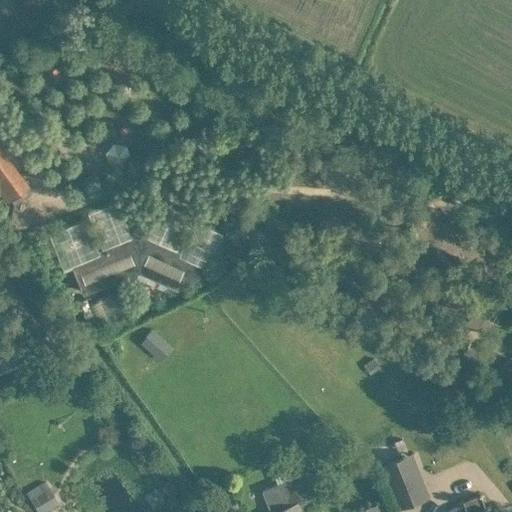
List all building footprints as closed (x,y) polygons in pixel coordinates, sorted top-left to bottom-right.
[(0,183),(10,198),(26,186),(0,149),(0,183)] [(58,164),(44,162),(37,172),(41,182),(53,185),(61,176),(58,164)] [(124,199),(87,213),(100,248),(137,234),(124,199)] [(191,216),(155,201),(141,236),(177,250),(191,216)] [(511,215),(503,211),(499,220),(511,226),(511,215)] [(85,218),(48,232),(61,267),(98,253),(85,218)] [(240,233),(272,250),(279,238),(246,221),(240,233)] [(230,236),(194,222),(179,256),(215,271),(230,236)] [(104,256),(73,269),(85,298),(86,297),(140,274),(185,291),(190,279),(202,284),(208,269),(178,256),(180,253),(141,237),(102,252),(104,256)] [(389,306),(360,291),(361,290),(292,256),(286,271),(383,319),(384,318),(386,319),(386,321),(501,378),(507,365),(432,329),(434,326),(393,306),(391,310),(388,308),(389,306)] [(142,281),(132,284),(139,298),(133,301),(137,308),(142,305),(143,307),(152,303),(142,281)] [(123,287),(112,292),(116,301),(127,296),(123,287)] [(85,298),(77,301),(90,330),(110,321),(99,299),(89,304),(86,297),(85,298)] [(151,329),(139,343),(160,361),(172,347),(151,329)] [(380,367),(373,358),(363,365),(370,375),(380,367)] [(507,365),(501,377),(508,380),(511,378),(511,366),(509,367),(507,365)] [(495,385),(487,401),(500,408),(508,391),(495,385)] [(313,483),(298,444),(286,450),(290,461),(296,475),(301,488),(313,483)] [(410,453),(382,465),(399,507),(427,495),(410,453)] [(277,483),(262,489),(270,511),(300,511),(297,503),(306,500),(301,488),(296,475),(290,461),(279,465),(273,473),(277,483)] [(170,479),(162,486),(169,496),(178,489),(170,479)] [(27,492),(39,511),(43,511),(59,502),(46,481),(27,492)] [(489,511),(487,506),(486,507),(480,493),(463,500),(467,511),(489,511)]
